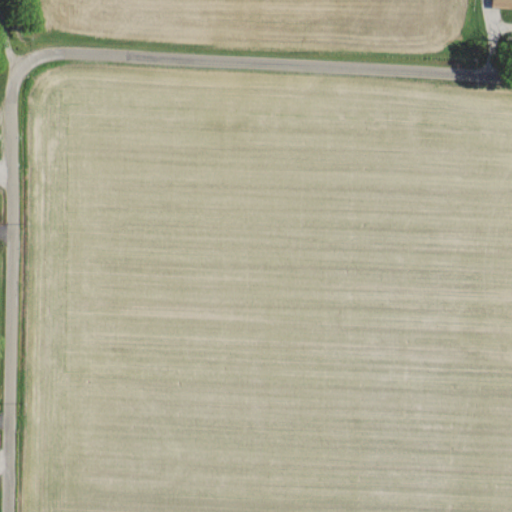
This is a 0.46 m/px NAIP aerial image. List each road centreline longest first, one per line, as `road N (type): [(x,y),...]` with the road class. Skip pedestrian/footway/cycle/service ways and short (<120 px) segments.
road 1 (residential): [(511,64),(45,48),(13,73)]
road 2 (residential): [(4,511),(13,73)]
